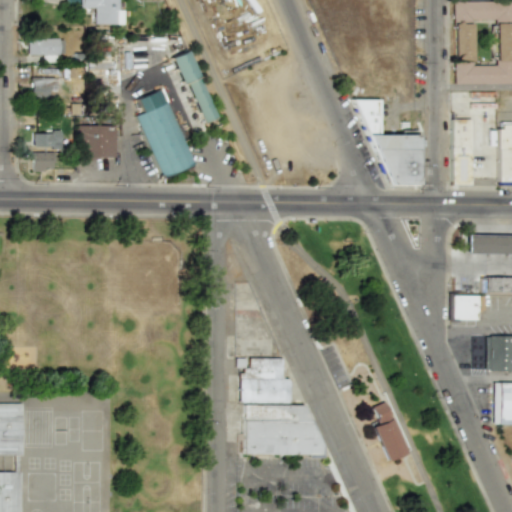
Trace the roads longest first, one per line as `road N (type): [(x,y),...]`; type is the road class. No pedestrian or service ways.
road 1 (residential): [(504,511),(274,0)]
road 2 (tertiary): [(0,197),(511,203)]
road 3 (residential): [(381,511),(243,201)]
road 4 (residential): [(216,511),(215,200)]
road 5 (residential): [(409,291),(432,277),(432,0)]
road 6 (residential): [(2,198),(3,0)]
